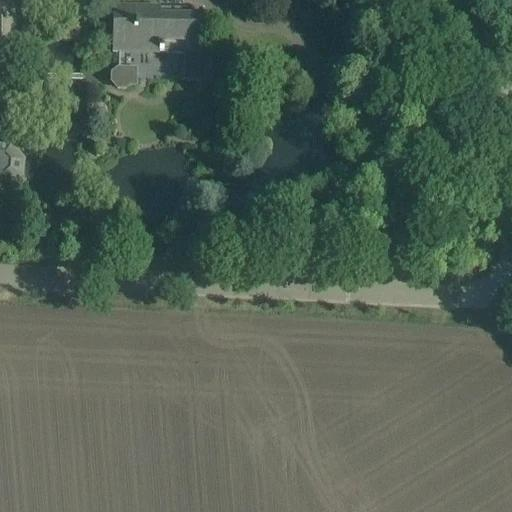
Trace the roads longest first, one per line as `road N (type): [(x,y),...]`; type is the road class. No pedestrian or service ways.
road 1 (unclassified): [(511,281),(479,295),(0,276)]
road 2 (tertiary): [(511,228),(371,0)]
